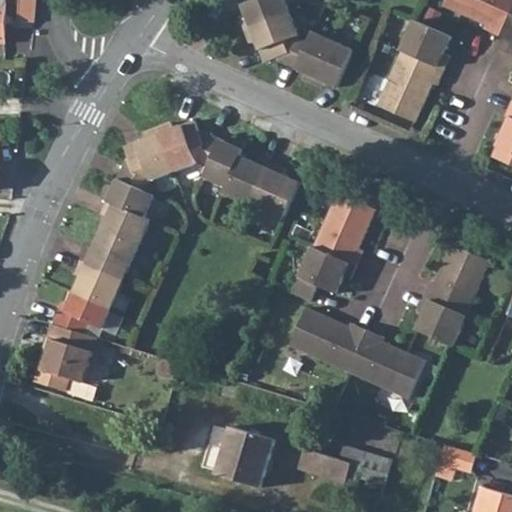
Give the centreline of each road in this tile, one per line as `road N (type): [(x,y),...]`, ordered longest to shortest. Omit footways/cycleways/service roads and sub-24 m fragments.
road 1 (residential): [(132,35),(511,209)]
road 2 (residential): [(0,331),(47,187),(100,81)]
